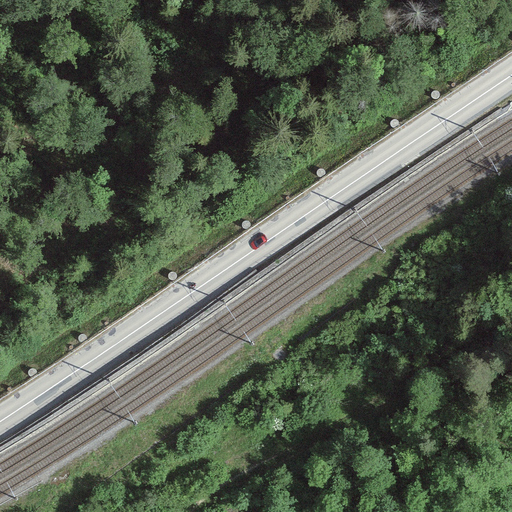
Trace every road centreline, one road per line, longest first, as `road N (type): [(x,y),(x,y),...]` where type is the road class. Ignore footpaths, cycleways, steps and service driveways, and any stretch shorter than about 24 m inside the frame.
road 1 (primary): [(0,421),(511,74)]
road 2 (track): [(202,511),(221,492),(469,349),(511,333)]
